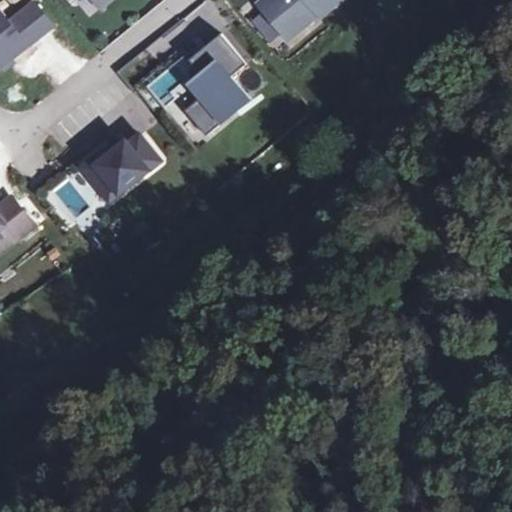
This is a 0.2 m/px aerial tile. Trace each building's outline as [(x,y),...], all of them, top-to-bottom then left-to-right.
[(340,0),(264,0),(260,4),(289,39),(319,14),(321,16),(340,0)] [(0,7),(0,68),(54,25),(35,1),(11,20),(0,7)] [(222,33),(191,59),(202,73),(191,82),(202,96),(186,110),(207,135),(251,99),(232,76),(247,63),(222,33)] [(511,116),(508,113),(488,131),(505,147),(511,139),(511,116)] [(108,147),(84,167),(110,200),(161,160),(140,134),(129,143),(127,141),(112,152),(108,147)] [(0,228),(5,225),(17,239),(34,225),(11,196),(0,204),(0,228)]
